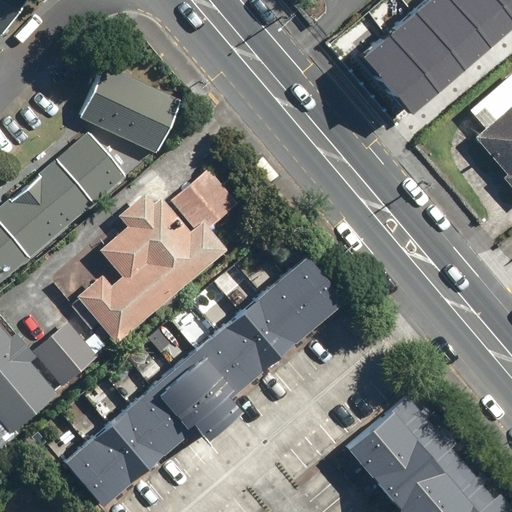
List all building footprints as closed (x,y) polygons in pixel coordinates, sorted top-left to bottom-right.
[(0,0),(0,33),(22,0),(0,0)] [(511,0),(410,0),(348,52),(403,119),(511,27),(511,0)] [(511,195),(511,70),(465,112),(480,130),(469,139),(502,177),(498,180),(511,195)] [(155,73),(0,204),(0,280),(197,119),(155,73)] [(278,175),(260,153),(251,160),(269,182),(278,175)] [(100,273),(75,294),(114,341),(225,249),(207,227),(237,202),(207,167),(169,199),(193,227),(189,231),(159,196),(152,202),(143,191),(116,214),(125,225),(97,248),(120,275),(109,284),(100,273)] [(302,253),(60,458),(99,503),(191,425),(201,437),(235,408),(225,396),(341,299),(302,253)] [(76,311),(31,350),(61,385),(106,346),(76,311)] [(0,421),(9,432),(56,393),(28,360),(33,355),(13,331),(8,336),(0,326),(0,421)] [(403,395),(343,446),(399,511),(502,511),(495,503),(403,395)]
